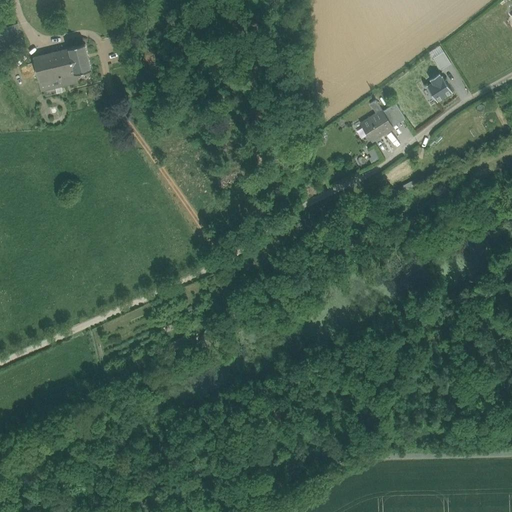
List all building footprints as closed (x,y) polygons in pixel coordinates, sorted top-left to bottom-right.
[(17,24),(0,27),(0,30),(4,48),(22,44),(17,24)] [(86,43),(70,47),(70,48),(76,73),(92,69),(86,43)] [(70,48),(34,57),(42,91),(79,82),(76,73),(70,48)] [(438,55),(426,63),(432,72),(444,65),(438,55)] [(406,73),(394,80),(396,85),(408,77),(406,73)] [(443,76),(428,86),(437,101),(452,91),(443,76)] [(377,113),(361,123),(372,141),(393,127),(393,126),(383,111),(376,99),(370,103),(377,113)] [(405,118),(396,103),(383,111),(393,126),(405,118)] [(80,131),(82,138),(89,136),(87,129),(80,131)] [(373,162),(380,158),(375,147),(368,150),(373,162)] [(416,178),(399,187),(404,196),(421,187),(416,178)] [(193,335),(173,344),(178,355),(198,346),(193,335)]
